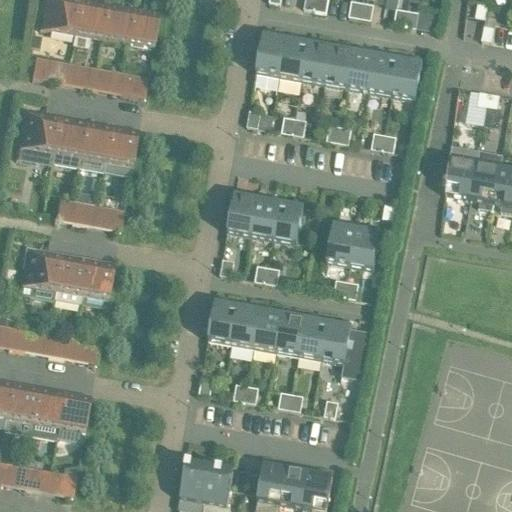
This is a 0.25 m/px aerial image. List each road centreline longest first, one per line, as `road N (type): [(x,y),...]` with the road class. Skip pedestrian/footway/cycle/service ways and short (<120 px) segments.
road 1 (residential): [(451,53),(262,20),(251,8)]
road 2 (residential): [(416,236),(451,53)]
road 3 (residential): [(0,372),(178,407)]
road 4 (residential): [(396,196),(221,167)]
road 5 (residential): [(53,105),(227,135)]
road 6 (residential): [(367,319),(198,287)]
road 7 (residential): [(335,460),(174,430)]
road 8 (residential): [(61,242),(202,267)]
road 9 (residential): [(251,8),(227,135)]
road 10 (residential): [(198,287),(178,407)]
